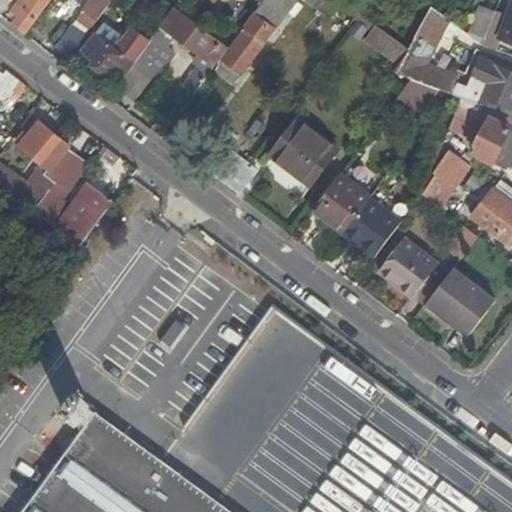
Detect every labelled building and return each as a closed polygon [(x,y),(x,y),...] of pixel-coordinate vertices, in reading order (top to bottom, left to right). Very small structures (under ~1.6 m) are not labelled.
[(11,23),(24,34),(49,0),(29,0),(23,9),(19,14),(11,23)] [(93,0),(67,34),(80,44),(86,37),(112,0),(93,0)] [(275,31),(297,0),(264,0),(266,1),(255,16),(275,31)] [(471,30),(487,36),(497,11),(481,5),(471,30)] [(15,11),(19,14),(23,9),(18,6),(15,11)] [(395,71),(405,75),(410,67),(421,46),(424,47),(428,40),(436,44),(449,18),(432,6),(411,46),(409,47),(395,71)] [(184,90),(193,96),(229,47),(191,18),(176,7),(167,18),(162,25),(201,54),(194,64),(199,68),(184,90)] [(511,10),(501,38),(511,42),(511,10)] [(244,73),(275,31),(255,16),(245,28),(246,29),(225,58),(244,73)] [(377,46),(387,31),(377,25),(367,40),(377,46)] [(399,63),(409,47),(389,33),(387,31),(377,46),(399,63)] [(118,79),(121,81),(142,52),(124,39),(116,49),(96,33),(83,50),(97,60),(93,65),(116,82),(118,79)] [(121,81),(115,88),(125,95),(163,44),(153,37),(142,52),(121,81)] [(244,73),(225,58),(217,70),(236,84),(244,73)] [(487,83),(482,95),(511,107),(511,70),(481,58),(473,76),(487,83)] [(440,88),(462,97),(478,104),(482,95),(410,67),(405,75),(412,78),(440,88)] [(0,98),(5,102),(21,81),(8,71),(5,74),(0,70),(0,98)] [(462,97),(451,125),(479,140),(473,150),(495,161),(511,128),(511,116),(478,104),(462,97)] [(270,154),(309,184),(337,147),(298,117),(270,154)] [(42,121),(14,155),(43,179),(71,145),(42,121)] [(451,125),(446,137),(502,179),(508,168),(495,161),(473,150),(479,140),(451,125)] [(511,128),(495,161),(508,168),(511,159),(511,128)] [(337,147),(309,184),(310,185),(338,148),(337,147)] [(424,194),(441,208),(474,167),(452,150),(444,161),(437,173),(439,175),(424,194)] [(245,163),(229,151),(210,175),(226,187),(245,163)] [(49,196),(58,202),(87,161),(78,155),(49,196)] [(226,187),(239,197),(257,171),(245,163),(226,187)] [(0,184),(37,212),(44,202),(0,169),(0,184)] [(327,219),(345,233),(371,198),(372,196),(341,172),(316,206),(329,216),(327,219)] [(511,187),(502,179),(473,215),(509,243),(511,238),(511,187)] [(37,212),(59,228),(60,226),(84,244),(116,202),(92,182),(71,211),(58,202),(49,196),(44,202),(37,212)] [(345,233),(375,257),(401,222),(371,198),(345,233)] [(313,208),(327,219),(329,216),(316,206),(313,208)] [(461,260),(479,236),(467,227),(449,251),(461,260)] [(413,299),(439,265),(405,238),(378,273),(413,299)] [(453,269),(427,304),(470,336),(495,302),(453,269)] [(239,305),(198,367),(253,404),(294,342),(239,305)] [(231,511),(84,403),(81,405),(78,408),(76,410),(74,413),(72,416),(71,421),(72,423),(84,431),(24,511),(231,511)]
